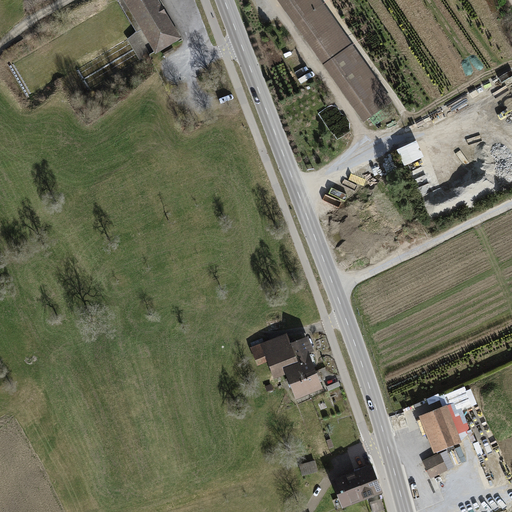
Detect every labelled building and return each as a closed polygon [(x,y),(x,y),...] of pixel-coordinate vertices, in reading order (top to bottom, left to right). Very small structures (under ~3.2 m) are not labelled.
[(126,0),(153,56),(181,43),(160,0),(126,0)] [(320,0),(278,0),(364,123),(392,103),(320,0)] [(398,234),(407,248),(428,235),(418,221),(398,234)] [(288,334),(251,349),(258,367),(269,363),(275,379),(287,375),(297,401),(324,390),(310,355),(316,353),(309,338),(292,344),(288,334)] [(460,400),(448,404),(463,439),(472,430),(460,400)] [(448,403),(420,415),(435,452),(463,440),(463,439),(448,404),(448,403)] [(441,453),(423,461),(431,478),(449,469),(441,453)] [(315,460),(299,465),(302,476),(318,471),(315,460)] [(373,463),(332,478),(343,507),(384,491),(373,463)]
